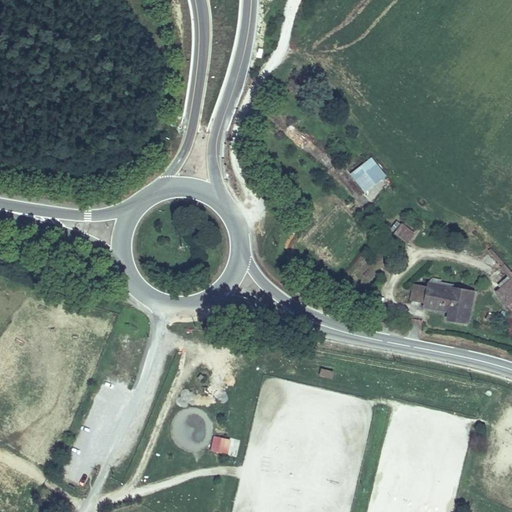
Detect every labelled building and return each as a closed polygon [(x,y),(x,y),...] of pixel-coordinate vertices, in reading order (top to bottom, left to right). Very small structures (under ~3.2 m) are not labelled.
[(349,176),(365,195),(387,176),(370,157),(349,176)] [(389,235),(407,246),(415,233),(396,222),(389,235)] [(470,264),(476,258),(455,236),(438,253),(473,290),(475,290),(481,285),(510,318),(511,316),(511,301),(509,304),(495,290),(495,284),(488,276),(484,278),(470,264)] [(468,325),(475,290),(473,290),(453,287),(453,285),(440,282),(441,280),(432,278),(426,282),(426,286),(422,304),(421,308),(446,313),(445,320),(468,325)] [(422,304),(426,286),(410,284),(407,301),(422,304)] [(320,370),(318,377),(332,380),(333,372),(320,370)] [(415,425),(418,425),(418,408),(392,408),(392,424),(406,424),(406,431),(415,431),(415,425)] [(228,456),(231,440),(213,436),(210,451),(228,456)]
